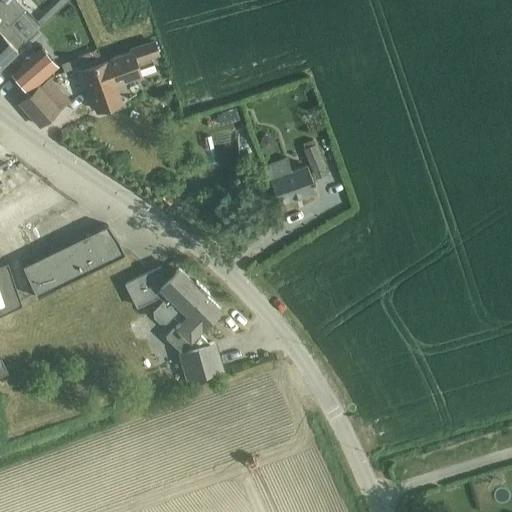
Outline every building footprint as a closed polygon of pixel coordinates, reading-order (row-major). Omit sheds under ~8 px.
[(7,28),(21,15),(25,10),(14,0),(0,0),(0,25),(2,24),(7,28)] [(2,24),(0,25),(0,68),(18,51),(16,50),(24,42),(25,43),(37,31),(21,15),(7,28),(2,24)] [(80,35),(66,35),(66,49),(81,49),(80,35)] [(150,56),(158,54),(153,42),(130,49),(131,53),(82,70),(97,110),(120,102),(113,83),(139,73),(140,77),(156,71),(150,56)] [(57,67),(44,80),(97,58),(99,57),(96,49),(94,50),(56,66),(57,67)] [(42,50),(12,77),(28,94),(44,80),(57,67),(56,66),(42,50)] [(39,126),(67,101),(47,78),(19,103),(39,126)] [(268,135),(263,137),(260,142),(262,147),(267,149),(272,148),(275,143),(273,138),(268,135)] [(303,149),(314,179),(326,175),(315,145),(303,149)] [(316,191),(313,183),(314,183),(313,180),(312,181),(307,166),(291,171),(286,158),(264,166),(278,205),(316,191)] [(118,240),(107,225),(88,234),(63,246),(22,266),(37,297),(55,288),(56,288),(55,288),(55,287),(124,254),(118,241),(118,240)] [(0,314),(14,308),(19,306),(21,304),(18,296),(13,281),(7,263),(7,262),(0,264),(0,314)] [(209,323),(216,316),(214,314),(219,308),(206,296),(209,293),(196,281),(193,283),(178,268),(169,277),(159,267),(135,279),(121,286),(126,297),(133,311),(137,308),(141,307),(140,305),(159,295),(163,299),(153,310),(153,315),(159,321),(165,321),(171,314),(180,322),(167,336),(180,348),(189,339),(197,347),(180,352),(188,379),(221,370),(213,342),(209,344),(196,332),(207,321),(209,323)]
